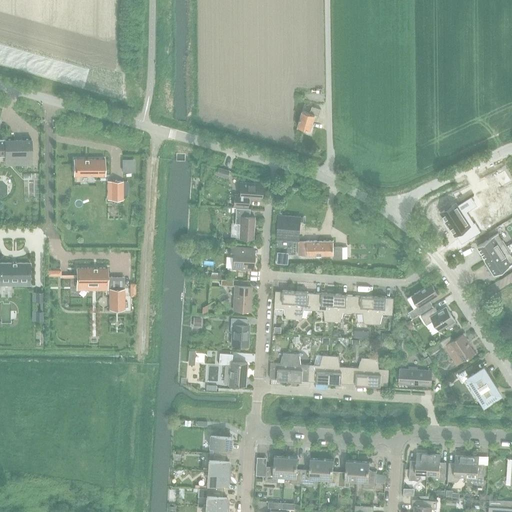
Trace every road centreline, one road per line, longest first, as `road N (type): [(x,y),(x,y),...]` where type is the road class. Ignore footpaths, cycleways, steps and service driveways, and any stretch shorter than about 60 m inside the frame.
road 1 (residential): [(434,429),(422,399),(258,389)]
road 2 (unclassified): [(321,177),(142,125)]
road 3 (residential): [(265,275),(396,283),(439,260)]
road 4 (unclassified): [(321,177),(328,160),(327,0)]
road 5 (unclassified): [(0,88),(142,125)]
road 6 (residential): [(396,441),(255,429)]
road 7 (unclassified): [(390,211),(511,148)]
road 8 (unclassified): [(511,370),(439,260)]
